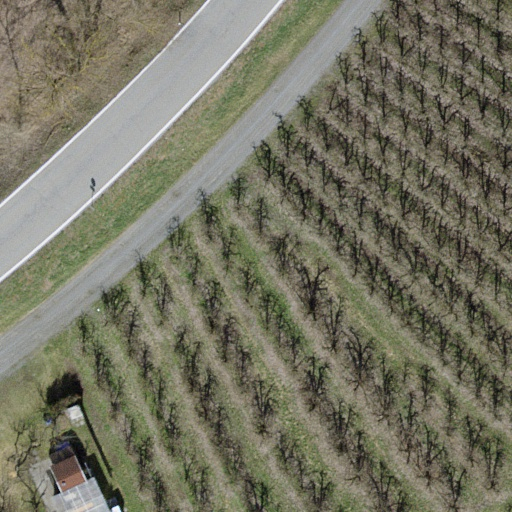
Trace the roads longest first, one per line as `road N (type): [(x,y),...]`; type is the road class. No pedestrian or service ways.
road 1 (track): [(0,353),(125,256),(197,187),(361,0)]
road 2 (tertiary): [(240,0),(180,73),(0,243)]
